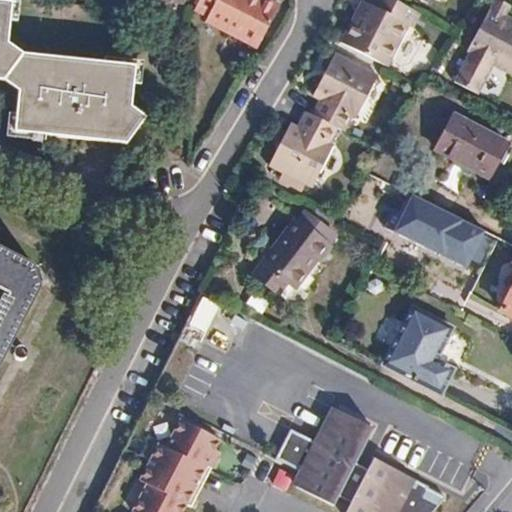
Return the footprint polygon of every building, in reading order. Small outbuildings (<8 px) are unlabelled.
[(204,0),(198,13),(212,19),(209,25),(261,52),(284,8),(267,0),(250,0),(250,1),(248,0),(204,0)] [(352,10),(337,40),(386,66),(406,25),(411,28),(419,13),(393,0),(365,0),(358,13),(352,10)] [(494,0),(489,0),(462,52),(466,54),(451,83),(475,96),(490,68),(511,79),(511,30),(498,24),(502,18),(507,6),(494,0)] [(0,83),(4,84),(18,94),(14,135),(128,150),(148,122),(132,111),(137,70),(23,56),(10,47),(13,4),(0,2),(0,83)] [(511,30),(511,23),(502,18),(498,24),(511,30)] [(353,117),(374,73),(332,52),(310,95),(316,99),(309,113),(334,126),(341,129),(348,115),(353,117)] [(288,120),(266,164),(309,186),(330,142),(327,140),(334,126),(309,113),(301,109),(294,124),(288,120)] [(451,119),(434,151),(489,179),(506,146),(451,119)] [(463,267),(481,227),(402,192),(384,232),(463,267)] [(294,219),(261,264),(252,276),(277,295),(286,283),(293,289),(298,282),(314,260),(316,262),(329,244),(294,219)] [(0,370),(42,291),(36,266),(0,247),(0,370)] [(511,269),(511,271),(511,291),(503,311),(511,315),(511,269)] [(259,313),(266,301),(250,292),(243,303),(259,313)] [(205,332),(217,304),(197,295),(185,324),(205,332)] [(432,357),(435,351),(449,323),(416,307),(402,335),(385,369),(444,398),(458,370),(432,357)] [(87,310),(77,329),(90,335),(100,317),(87,310)] [(230,312),(220,328),(234,337),(244,321),(230,312)] [(27,348),(22,349),(18,352),(15,358),(17,363),(23,368),(28,368),(34,365),(37,361),(37,356),(36,353),(31,349),(27,348)] [(291,430),(276,459),(304,473),(297,487),(334,506),(339,497),(352,503),(347,511),(433,511),(445,498),(428,488),(429,487),(374,459),(368,470),(356,464),(374,429),(337,410),(319,444),(291,430)] [(182,419),(167,447),(148,485),(133,511),(182,511),(187,506),(215,451),(221,440),(182,419)] [(148,485),(167,447),(160,444),(141,481),(148,485)] [(220,453),(215,451),(187,506),(191,509),(220,453)]
